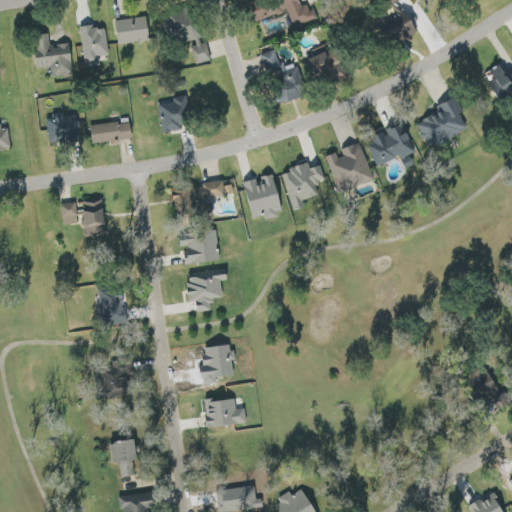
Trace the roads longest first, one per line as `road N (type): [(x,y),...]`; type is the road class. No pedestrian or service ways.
road 1 (residential): [(0,190),(135,173),(257,143),(377,99),(511,17)]
road 2 (residential): [(188,511),(135,173)]
road 3 (residential): [(257,143),(220,0)]
road 4 (residential): [(389,511),(511,436)]
